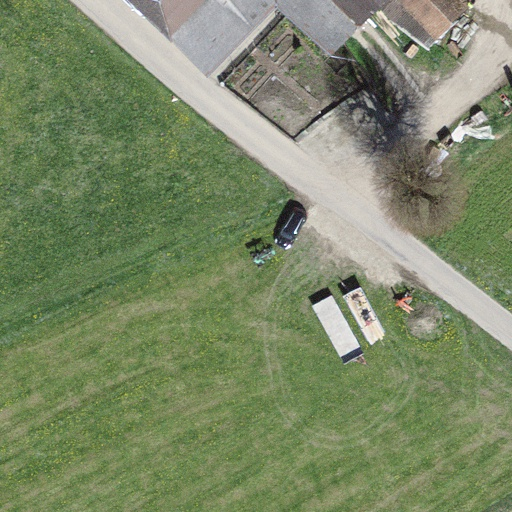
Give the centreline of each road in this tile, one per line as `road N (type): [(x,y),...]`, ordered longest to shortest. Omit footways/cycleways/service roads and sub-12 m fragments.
road 1 (track): [(0,348),(335,196)]
road 2 (unclassified): [(335,196),(95,0)]
road 3 (track): [(511,336),(335,196)]
